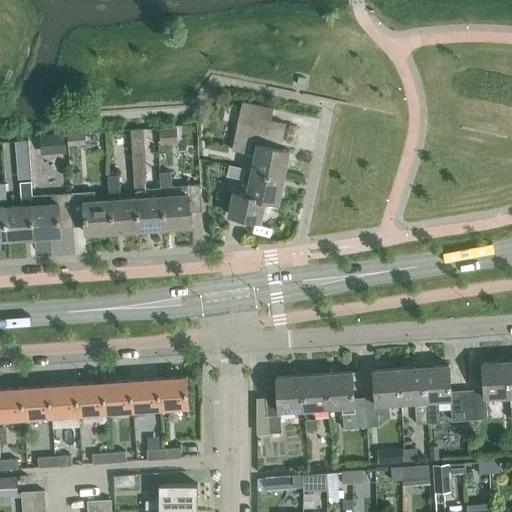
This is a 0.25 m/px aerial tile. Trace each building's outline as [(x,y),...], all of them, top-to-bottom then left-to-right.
[(282,140),(286,123),(271,120),(273,107),(243,100),(232,149),(255,154),(252,169),(252,170),(283,176),(289,150),(278,148),(280,140),(282,140)] [(144,143),(143,128),(130,129),(132,144),(144,143)] [(171,145),(171,130),(159,130),(160,145),(171,145)] [(79,144),(78,132),(75,132),(66,133),(67,145),(79,144)] [(16,156),(28,155),(27,138),(15,139),(16,156)] [(133,162),(134,174),(145,173),(144,162),(133,162)] [(278,202),(283,176),(252,170),(252,169),(229,164),(227,175),(250,180),(247,195),(237,193),(232,215),(260,221),(264,199),(278,202)] [(160,172),(161,196),(162,196),(164,227),(190,226),(189,211),(202,210),(200,183),(187,184),(188,194),(172,195),(171,171),(160,172)] [(162,196),(161,196),(146,197),(145,173),(134,174),(135,197),(136,197),(138,229),(164,227),(162,196)] [(136,197),(135,197),(120,198),(119,175),(108,176),(109,199),(110,199),(112,231),(138,229),(136,197)] [(33,204),(32,195),(31,181),(20,182),(21,205),(7,206),(6,206),(8,238),(34,236),(32,204),(33,204)] [(6,206),(7,206),(5,183),(0,183),(0,238),(8,238),(6,206)] [(110,199),(109,199),(95,200),(95,191),(70,192),(73,226),(85,225),(85,233),(112,231),(110,199)] [(73,226),(70,192),(46,194),(32,195),(33,204),(32,204),(34,236),(61,235),(60,227),(73,226)] [(510,395),(508,360),(482,362),(484,388),(462,390),(464,420),(488,418),(486,396),(510,395)] [(464,420),(462,390),(451,391),(449,364),(424,366),(427,422),(428,422),(439,421),(438,400),(451,399),(452,420),(464,420)] [(427,422),(424,366),(399,368),(401,402),(415,401),(417,426),(428,425),(428,422),(427,422)] [(401,402),(399,368),(373,369),(375,396),(365,397),(367,426),(379,425),(378,414),(389,413),(389,403),(401,402)] [(367,426),(365,397),(354,398),(352,371),(326,373),(329,407),(343,406),(344,428),(367,426)] [(329,407),(326,373),(302,374),(304,409),(329,407)] [(302,374),(278,376),(278,388),(268,389),(271,435),(283,434),(281,410),(304,409),(302,374)] [(186,376),(158,377),(160,408),(188,407),(186,376)] [(160,408),(158,377),(131,379),(133,410),(160,408)] [(133,410),(131,379),(104,381),(106,412),(133,410)] [(106,412),(104,381),(77,383),(79,414),(106,412)] [(79,414),(77,383),(50,385),(52,416),(79,414)] [(52,416),(50,385),(22,386),(25,417),(52,416)] [(0,419),(25,417),(22,386),(0,387),(0,419)] [(269,433),(268,415),(257,415),(257,431),(261,431),(262,433),(269,433)] [(317,429),(316,418),(305,419),(306,430),(317,429)] [(438,457),(437,445),(430,445),(431,458),(438,457)] [(418,460),(417,446),(404,447),(405,461),(418,460)] [(180,457),(180,447),(163,448),(164,458),(180,457)] [(404,447),(396,447),(397,461),(405,461),(404,447)] [(164,458),(163,448),(146,449),(147,459),(164,458)] [(126,461),(125,450),(109,452),(109,462),(126,461)] [(109,462),(109,452),(92,453),(93,463),(109,462)] [(72,465),(71,454),(54,455),(55,466),(72,465)] [(55,466),(54,455),(38,456),(39,467),(55,466)] [(18,468),(17,458),(0,459),(1,470),(18,468)] [(500,472),(499,460),(489,461),(490,473),(500,472)] [(490,473),(489,461),(478,461),(479,473),(490,473)] [(451,491),(450,473),(450,464),(434,465),(436,492),(451,491)] [(401,467),(402,479),(430,477),(429,465),(401,467)] [(402,479),(401,467),(391,468),(392,480),(402,479)] [(387,476),(388,476),(388,468),(376,469),(377,477),(378,477),(379,477),(387,476)] [(363,482),(362,470),(352,471),(353,483),(363,482)] [(353,483),(352,471),(342,471),(343,483),(353,483)] [(339,496),(337,472),(327,472),(329,496),(339,496)] [(303,486),(302,474),(292,475),(293,487),(303,486)] [(313,486),(313,474),(302,474),(303,486),(313,486)] [(289,475),(265,477),(266,489),(290,487),(289,475)] [(0,477),(0,496),(18,496),(16,477),(0,477)] [(197,483),(159,484),(159,499),(145,499),(145,509),(159,509),(197,509),(197,483)] [(44,490),(21,491),(22,502),(45,501),(44,490)] [(374,496),(354,498),(355,508),(375,506),(374,496)] [(353,498),(343,498),(343,508),(353,508),(353,498)] [(111,511),(112,510),(111,499),(87,500),(87,511),(111,511)] [(37,511),(46,511),(45,501),(22,502),(22,511),(37,511)] [(492,511),(492,502),(467,504),(467,511),(492,511)]
